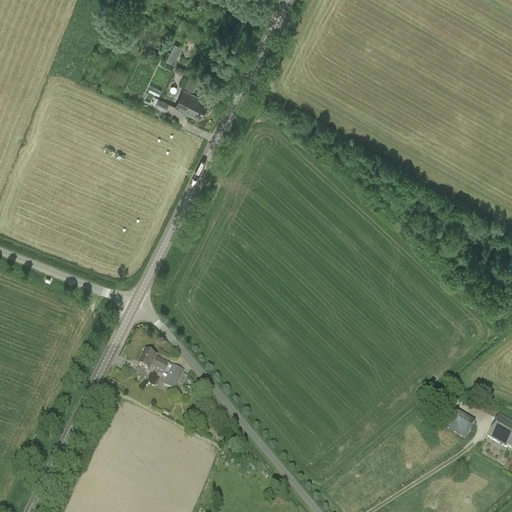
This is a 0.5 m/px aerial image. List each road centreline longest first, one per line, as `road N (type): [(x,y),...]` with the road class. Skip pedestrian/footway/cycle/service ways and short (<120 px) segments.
road 1 (unclassified): [(134,304),(286,0)]
road 2 (unclassified): [(316,511),(134,304)]
road 3 (unclassified): [(31,511),(134,304)]
road 4 (unclassified): [(134,304),(0,250)]
